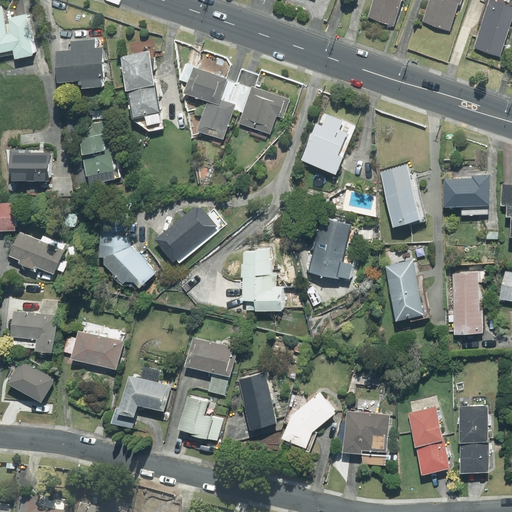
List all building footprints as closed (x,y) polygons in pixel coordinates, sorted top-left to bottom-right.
[(402,0),(370,0),(365,18),(392,27),(402,0)] [(461,0),(431,0),(424,23),(451,32),(461,0)] [(511,19),(511,8),(488,0),(487,0),(471,47),(499,57),(511,19)] [(7,5),(0,6),(0,58),(7,57),(6,50),(24,46),(26,54),(40,51),(31,12),(15,16),(16,20),(10,21),(7,5)] [(99,37),(75,40),(76,48),(62,49),(66,80),(111,74),(108,45),(100,46),(99,37)] [(155,49),(129,54),(142,115),(169,108),(155,49)] [(233,77),(200,65),(192,89),(215,97),(205,128),(230,136),(241,102),(227,97),(233,77)] [(295,98),(256,85),(249,103),(243,121),(275,132),(281,114),(289,116),(295,98)] [(350,118),(332,112),(328,123),(321,121),(308,157),(345,170),(350,154),(346,152),(355,129),(347,127),(350,118)] [(113,119),(83,124),(97,183),(125,175),(113,119)] [(61,144),(15,142),(15,180),(61,181),(61,144)] [(411,163),(384,171),(402,224),(428,215),(411,163)] [(477,177),(450,179),(452,204),(496,201),(494,172),(476,173),(477,177)] [(25,202),(0,200),(0,227),(24,228),(25,202)] [(221,225),(203,203),(164,235),(182,257),(221,225)] [(129,214),(108,213),(107,254),(112,254),(111,261),(132,281),(136,278),(144,278),(149,284),(161,274),(137,243),(137,235),(129,235),(129,214)] [(359,221),(329,215),(316,267),(348,274),(359,221)] [(75,248),(26,231),(17,255),(61,274),(75,248)] [(272,251),(251,251),(251,264),(247,264),(247,275),(250,274),(251,309),(292,307),(291,283),(282,283),(282,272),(276,272),(275,259),(272,259),(272,251)] [(418,257),(392,265),(404,318),(432,312),(418,257)] [(190,288),(212,270),(204,260),(182,278),(190,288)] [(484,271),(456,273),(460,331),(488,328),(484,271)] [(62,314),(22,311),(20,335),(44,336),(46,349),(59,350),(62,314)] [(132,342),(86,332),(79,356),(123,367),(132,342)] [(246,347),(198,338),(193,363),(241,372),(246,347)] [(64,373),(24,354),(12,380),(51,399),(64,373)] [(270,370),(245,379),(257,427),(283,421),(270,370)] [(235,376),(218,372),(215,388),(231,392),(235,376)] [(173,386),(137,376),(128,409),(136,411),(145,399),(167,406),(173,386)] [(341,412),(325,390),(296,411),(288,437),(316,445),(322,426),(341,412)] [(217,398),(192,392),(183,429),(222,438),(227,416),(213,413),(217,398)] [(440,395),(414,402),(425,443),(451,436),(440,395)] [(492,409),(469,407),(467,440),(489,441),(492,409)] [(400,414),(351,409),(347,451),(396,456),(400,414)] [(454,443),(425,449),(430,473),(460,467),(454,443)] [(467,447),(468,471),(501,470),(485,446),(467,447)] [(133,511),(135,509),(88,502),(84,511),(133,511)]
